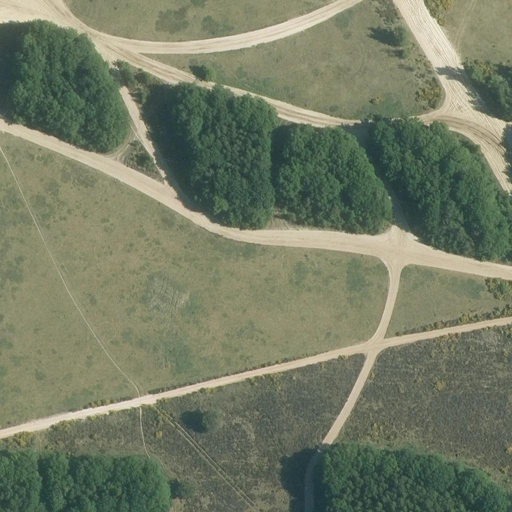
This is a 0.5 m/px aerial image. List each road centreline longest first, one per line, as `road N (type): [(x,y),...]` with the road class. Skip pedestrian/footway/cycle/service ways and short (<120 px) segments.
road 1 (track): [(308,511),(311,468),(368,366),(392,293),(399,224),(388,189),(356,127),(185,81),(48,12),(45,0)]
road 2 (track): [(0,122),(133,177),(230,233),(364,243),(511,274)]
road 3 (track): [(0,434),(511,320)]
road 4 (track): [(352,0),(236,43),(104,42),(182,204)]
road 5 (track): [(511,177),(409,0)]
